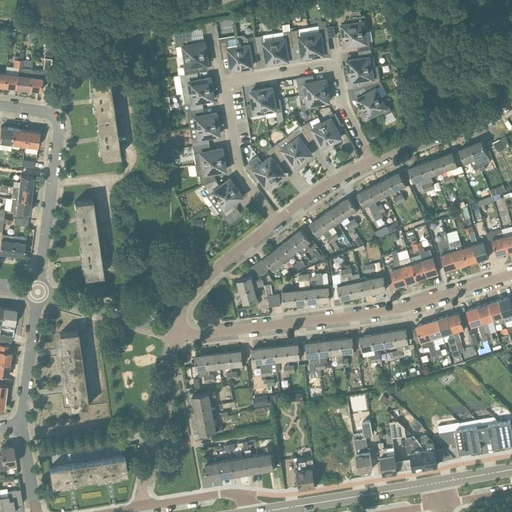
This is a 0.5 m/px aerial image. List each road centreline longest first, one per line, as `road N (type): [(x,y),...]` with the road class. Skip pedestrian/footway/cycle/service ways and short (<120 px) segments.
road 1 (residential): [(176,334),(394,307),(511,273)]
road 2 (residential): [(37,291),(58,135),(49,113)]
road 3 (tertiary): [(262,511),(438,482)]
road 4 (residential): [(139,506),(176,334)]
road 5 (residential): [(176,334),(188,295),(276,221)]
road 6 (residential): [(371,160),(511,100)]
road 7 (residential): [(176,334),(37,291)]
road 8 (residential): [(276,221),(237,166),(224,90)]
road 9 (residential): [(23,424),(37,291)]
road 10 (residential): [(257,511),(225,493),(139,506)]
road 11 (residential): [(224,90),(231,80),(323,65),(336,72)]
